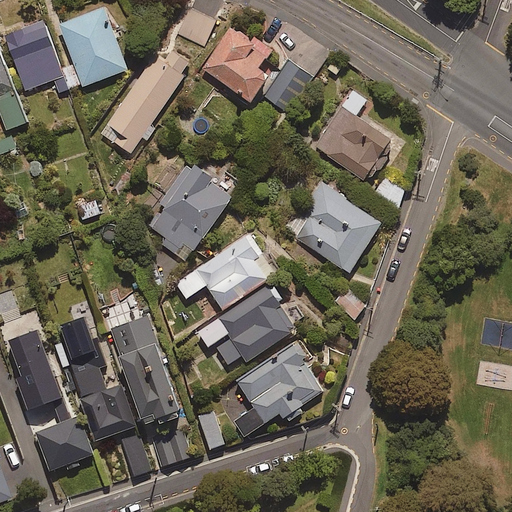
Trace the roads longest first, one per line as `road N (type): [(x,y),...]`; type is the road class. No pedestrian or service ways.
road 1 (residential): [(356,423),(452,122),(467,100)]
road 2 (residential): [(82,511),(356,423)]
road 3 (tertiary): [(301,0),(467,100)]
road 4 (residential): [(467,100),(468,61),(456,41),(398,0)]
